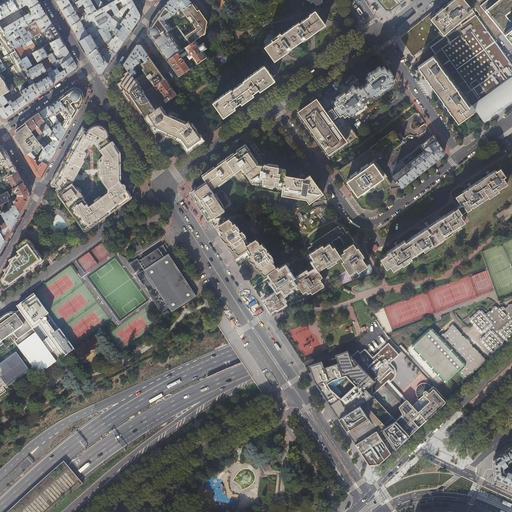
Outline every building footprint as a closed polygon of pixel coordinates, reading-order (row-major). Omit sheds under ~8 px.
[(0,4),(0,24),(7,37),(24,27),(28,25),(23,17),(6,26),(3,21),(1,19),(19,9),(13,0),(8,0),(7,1),(0,4)] [(30,8),(40,3),(38,0),(13,0),(19,9),(26,5),(28,5),(30,8)] [(71,0),(58,0),(56,1),(59,7),(62,10),(74,3),(71,0)] [(78,0),(74,3),(62,10),(66,19),(70,26),(81,20),(76,13),(79,11),(78,10),(80,9),(79,7),(81,6),(82,5),(83,4),(86,8),(84,9),(86,11),(82,13),(82,15),(84,18),(88,16),(97,10),(90,0),(78,0)] [(94,0),(99,9),(115,0),(100,0),(99,0),(94,0)] [(115,0),(99,9),(104,12),(106,11),(106,12),(108,10),(111,9),(115,14),(133,0),(132,0),(115,0)] [(140,14),(133,0),(115,14),(112,17),(111,17),(131,31),(136,23),(140,18),(140,14)] [(168,0),(163,7),(174,14),(178,8),(178,7),(180,7),(180,9),(182,11),(193,3),(190,0),(168,0)] [(378,0),(382,5),(383,6),(383,5),(385,8),(390,9),(391,8),(393,7),(394,6),(401,0),(378,0)] [(442,34),(442,33),(443,34),(454,25),(461,19),(472,10),(464,0),(445,0),(448,3),(447,4),(446,4),(442,8),(441,8),(440,9),(429,19),(442,34)] [(464,0),(472,10),(484,0),(464,0)] [(511,0),(484,0),(472,10),(494,40),(506,32),(511,40),(511,0)] [(37,20),(47,14),(43,9),(40,3),(30,8),(32,12),(23,17),(28,25),(33,22),(31,20),(35,18),(37,20)] [(196,7),(193,3),(182,11),(187,18),(185,20),(190,27),(191,27),(193,30),(185,37),(190,44),(195,40),(199,37),(202,35),(205,33),(204,31),(205,20),(198,10),(196,7)] [(430,43),(442,34),(429,19),(440,9),(438,6),(437,7),(434,10),(433,10),(434,11),(432,12),(431,12),(431,13),(427,16),(423,19),(422,20),(420,21),(420,22),(416,25),(415,26),(412,29),(411,29),(409,31),(408,31),(409,31),(400,38),(404,44),(408,49),(412,54),(412,55),(413,57),(430,43)] [(151,38),(154,42),(165,34),(168,31),(172,29),(166,20),(174,14),(163,7),(159,14),(152,22),(150,25),(148,28),(149,29),(149,31),(149,34),(148,34),(151,38)] [(99,9),(97,10),(88,16),(91,21),(93,25),(97,31),(103,27),(108,31),(110,31),(111,30),(114,32),(113,34),(114,34),(115,34),(115,35),(124,41),(128,36),(131,31),(111,17),(112,17),(106,12),(106,11),(104,12),(99,9)] [(263,50),(264,52),(265,53),(267,54),(268,55),(270,53),(274,60),(286,52),(291,48),(291,47),(306,36),(306,37),(309,36),(325,24),(315,10),(309,14),(310,15),(299,23),(298,22),(281,34),(280,32),(272,38),(273,40),(263,47),(263,49),(263,50)] [(7,37),(10,42),(12,41),(13,43),(12,44),(14,49),(53,26),(50,20),(47,14),(37,20),(36,21),(37,24),(34,26),(35,29),(28,33),(24,27),(7,37)] [(511,66),(475,15),(445,37),(433,45),(430,47),(433,51),(472,105),(471,105),(475,110),(484,122),(493,115),(490,112),(496,108),(498,110),(510,102),(510,103),(511,101),(511,66)] [(81,20),(70,26),(75,34),(79,41),(97,31),(93,25),(85,30),(83,25),(83,23),(88,21),(89,23),(91,21),(88,16),(84,18),(81,20)] [(24,83),(27,81),(31,78),(27,71),(26,69),(21,60),(14,49),(12,44),(10,42),(7,37),(0,24),(0,41),(2,45),(0,46),(0,50),(3,49),(4,50),(5,49),(8,55),(3,58),(5,62),(8,60),(11,61),(11,60),(14,64),(15,66),(10,69),(11,72),(15,69),(18,75),(15,78),(16,81),(21,78),(24,83)] [(14,49),(21,60),(27,56),(32,53),(41,48),(39,43),(36,39),(38,37),(41,42),(41,43),(43,41),(44,43),(50,39),(51,41),(48,42),(49,43),(50,43),(60,37),(53,26),(14,49)] [(106,41),(112,37),(108,31),(103,27),(97,31),(79,41),(84,49),(88,55),(98,47),(96,44),(99,42),(101,45),(106,41)] [(165,34),(154,42),(159,49),(167,60),(177,53),(182,50),(168,31),(165,34)] [(124,41),(115,35),(113,39),(112,38),(108,44),(109,46),(111,48),(110,49),(116,53),(120,46),(124,41)] [(46,47),(50,54),(65,46),(62,41),(60,37),(50,43),(51,44),(46,47)] [(177,53),(167,60),(171,65),(176,73),(187,66),(181,58),(186,54),(189,59),(191,57),(194,61),(204,53),(203,51),(203,50),(206,48),(203,44),(204,44),(204,43),(200,45),(200,46),(198,46),(195,40),(190,44),(185,48),(187,50),(179,56),(177,53)] [(98,47),(88,55),(93,65),(98,73),(102,73),(116,53),(110,49),(103,58),(97,49),(100,48),(100,49),(102,47),(105,49),(106,49),(108,47),(109,46),(108,44),(106,41),(101,45),(98,47)] [(140,64),(146,60),(147,60),(145,58),(148,55),(143,48),(141,44),(137,44),(135,47),(132,52),(140,64)] [(61,64),(71,57),(68,52),(65,46),(50,54),(48,56),(53,65),(56,66),(60,63),(61,64)] [(32,53),(38,62),(40,60),(47,56),(48,56),(42,47),(41,48),(32,53)] [(143,68),(140,64),(132,52),(128,57),(123,64),(124,64),(132,76),(137,73),(137,72),(136,70),(137,70),(139,72),(139,71),(143,68)] [(469,107),(471,105),(451,77),(442,65),(435,54),(418,67),(457,122),(474,111),(474,110),(472,111),(469,107)] [(147,60),(146,60),(149,64),(148,66),(150,69),(146,72),(142,75),(139,71),(139,72),(137,73),(132,76),(124,64),(124,65),(128,72),(126,73),(122,79),(124,81),(120,83),(119,84),(140,115),(142,114),(144,117),(146,116),(155,109),(144,93),(155,85),(165,78),(148,55),(145,58),(147,60)] [(21,60),(26,69),(32,65),(27,56),(21,60)] [(40,60),(41,62),(45,69),(52,65),(47,56),(40,60)] [(60,63),(56,66),(57,68),(48,74),(49,75),(54,84),(75,68),(76,64),(71,57),(61,64),(60,63)] [(31,78),(40,93),(54,84),(49,75),(45,77),(44,76),(43,77),(44,78),(42,79),(39,75),(46,71),(45,69),(41,62),(27,71),(31,78)] [(265,66),(261,69),(271,82),(272,82),(275,80),(272,76),(274,75),(269,67),(267,68),(265,66)] [(335,106),(340,114),(343,113),(344,115),(347,113),(348,115),(351,113),(352,114),(355,112),(354,111),(360,107),(361,108),(364,106),(363,105),(366,103),(365,101),(368,99),(367,98),(370,96),(371,97),(374,95),(375,97),(378,95),(382,93),(381,92),(387,89),(390,87),(390,86),(393,84),(392,82),(394,80),(392,76),(393,75),(389,69),(387,71),(384,66),(381,68),(379,66),(376,68),(377,69),(371,73),(370,72),(367,74),(369,76),(366,78),(368,81),(365,83),(366,84),(363,86),(362,85),(359,88),(358,86),(355,87),(353,85),(350,87),(350,88),(348,90),(345,92),(344,91),(339,96),(338,95),(335,97),(337,100),(334,101),(336,105),(335,106)] [(258,69),(246,78),(255,91),(259,89),(260,90),(269,84),(258,69)] [(259,69),(258,69),(269,84),(271,82),(272,82),(271,82),(261,69),(259,70),(259,69)] [(0,97),(3,95),(9,92),(11,91),(8,86),(6,83),(0,72),(0,97)] [(6,83),(8,86),(16,81),(15,78),(6,83)] [(23,95),(27,103),(40,93),(31,78),(27,81),(30,85),(31,85),(29,87),(29,88),(28,89),(27,88),(25,89),(25,88),(22,84),(18,87),(23,95)] [(160,106),(177,95),(171,86),(169,83),(166,80),(165,78),(155,85),(144,93),(155,109),(160,106)] [(255,91),(246,78),(243,80),(244,82),(232,90),(231,89),(219,98),(220,99),(214,103),(224,116),(235,108),(234,106),(240,102),(241,101),(242,103),(247,99),(253,95),(252,93),(253,93),(255,91)] [(11,91),(9,92),(12,97),(18,93),(15,88),(11,91)] [(59,98),(73,118),(82,100),(83,97),(82,94),(81,91),(79,89),(76,88),(73,88),(59,98)] [(3,95),(0,97),(0,112),(3,117),(7,118),(15,112),(10,104),(6,107),(6,106),(4,107),(3,105),(8,102),(3,95)] [(10,104),(15,112),(27,103),(23,95),(12,103),(10,100),(8,102),(10,104)] [(71,121),(73,118),(59,98),(54,102),(48,106),(55,116),(61,111),(63,114),(62,114),(64,117),(59,121),(66,130),(71,121)] [(335,106),(329,98),(321,103),(318,100),(299,113),(331,158),(357,139),(340,114),(335,106)] [(484,122),(510,103),(510,102),(498,110),(496,108),(490,112),(493,115),(484,122)] [(63,136),(66,130),(59,121),(55,116),(48,106),(43,109),(38,113),(45,122),(46,124),(49,127),(49,128),(52,126),(51,124),(47,117),(48,116),(53,123),(55,121),(57,124),(54,127),(53,130),(51,131),(60,142),(63,136)] [(160,106),(155,109),(146,116),(155,130),(157,129),(180,139),(188,150),(202,140),(189,121),(186,123),(165,114),(160,106)] [(45,122),(38,113),(33,117),(25,123),(36,137),(39,135),(35,130),(36,129),(40,134),(49,127),(46,124),(40,129),(39,127),(45,122)] [(36,137),(25,123),(21,126),(22,128),(21,128),(17,131),(16,136),(21,144),(19,145),(23,153),(25,155),(25,156),(31,152),(42,145),(36,137)] [(42,145),(43,146),(44,148),(51,157),(56,149),(60,142),(51,131),(49,128),(49,127),(40,134),(39,135),(36,137),(42,145)] [(51,185),(52,186),(53,186),(54,186),(56,189),(55,190),(62,199),(63,198),(82,225),(83,226),(83,227),(83,228),(84,228),(85,229),(86,229),(87,228),(88,228),(89,226),(89,225),(124,199),(125,199),(127,199),(128,199),(129,198),(129,197),(129,196),(129,195),(128,194),(128,193),(127,193),(126,192),(125,192),(125,191),(126,191),(117,179),(116,178),(116,175),(114,175),(114,168),(115,168),(115,165),(117,165),(117,164),(117,153),(110,142),(109,142),(106,139),(106,137),(106,135),(106,134),(105,132),(104,131),(103,130),(102,129),(100,128),(99,128),(97,127),(95,127),(93,128),(92,129),(91,130),(89,131),(82,127),(79,132),(74,142),(70,149),(51,183),(52,183),(51,183),(51,184),(51,185)] [(401,142),(393,130),(371,148),(379,159),(384,156),(388,153),(390,151),(402,143),(401,142)] [(392,176),(401,188),(446,153),(434,136),(427,142),(422,146),(426,150),(423,152),(406,165),(392,176)] [(403,140),(401,142),(402,143),(390,151),(388,153),(384,156),(385,158),(389,156),(391,154),(393,152),(396,148),(398,147),(401,146),(402,145),(404,144),(404,143),(404,142),(404,141),(403,140)] [(390,172),(392,176),(406,165),(403,161),(411,155),(420,148),(423,152),(426,150),(422,146),(427,142),(427,141),(425,142),(424,143),(423,143),(422,143),(421,144),(420,145),(419,145),(418,146),(417,147),(417,148),(416,148),(415,149),(414,150),(413,151),(412,152),(411,153),(410,153),(409,154),(408,155),(407,156),(406,156),(405,157),(404,157),(403,158),(402,158),(400,159),(399,159),(398,160),(397,161),(396,162),(395,163),(394,164),(394,165),(393,165),(391,168),(391,170),(390,172)] [(0,178),(9,173),(10,175),(16,171),(4,148),(3,147),(2,146),(1,146),(0,145),(0,144),(0,178)] [(38,154),(43,146),(42,145),(31,152),(35,156),(38,154)] [(275,185),(282,187),(283,187),(285,175),(284,175),(285,169),(279,168),(279,167),(278,166),(265,164),(264,165),(264,166),(258,165),(258,164),(245,146),(236,153),(230,157),(226,160),(235,172),(241,168),(250,179),(251,179),(253,182),(254,182),(255,182),(261,183),(262,183),(263,183),(263,184),(274,186),(275,185)] [(49,161),(51,157),(44,148),(38,159),(38,160),(42,162),(43,162),(47,164),(49,161)] [(371,148),(339,170),(357,195),(362,191),(364,194),(369,190),(371,192),(375,189),(377,191),(382,188),(384,190),(390,186),(374,163),(375,163),(379,159),(371,148)] [(41,176),(47,164),(43,162),(42,162),(38,160),(37,163),(34,158),(36,157),(35,156),(31,152),(25,156),(32,167),(37,176),(41,176)] [(224,161),(234,173),(235,172),(226,160),(224,161)] [(211,189),(234,173),(224,161),(202,177),(206,182),(191,193),(209,220),(214,216),(224,210),(211,189)] [(462,204),(467,211),(480,202),(482,201),(488,197),(489,198),(499,191),(498,189),(507,183),(503,177),(505,176),(500,168),(496,171),(495,170),(490,173),(487,175),(472,185),(469,187),(455,196),(461,205),(462,204)] [(16,171),(10,175),(7,176),(14,188),(23,182),(19,176),(17,171),(16,171)] [(306,199),(309,203),(323,193),(323,192),(312,177),(310,174),(305,178),(285,175),(283,187),(282,187),(281,195),(306,199)] [(23,182),(14,188),(10,190),(8,191),(12,198),(20,213),(29,197),(29,193),(27,188),(23,182)] [(0,205),(9,200),(12,198),(8,191),(7,191),(0,195),(0,205)] [(16,221),(20,213),(12,198),(9,200),(12,205),(12,207),(8,210),(7,209),(1,213),(11,229),(16,221)] [(500,223),(501,224),(511,216),(511,204),(495,216),(500,223)] [(391,267),(393,270),(402,264),(403,265),(409,261),(408,260),(411,258),(411,257),(422,250),(423,249),(424,251),(433,245),(445,237),(449,234),(451,233),(452,232),(451,232),(457,228),(458,229),(458,228),(457,228),(460,226),(461,227),(461,226),(459,224),(464,221),(460,214),(461,213),(462,213),(458,207),(456,208),(448,213),(445,215),(444,215),(441,217),(429,225),(427,227),(420,231),(411,237),(405,242),(404,240),(398,244),(395,246),(386,252),(387,254),(380,258),(386,268),(390,266),(391,267)] [(0,230),(0,231),(5,240),(9,234),(11,229),(1,213),(0,210),(0,215),(4,223),(2,224),(2,223),(0,223),(1,224),(1,225),(3,229),(0,230)] [(224,221),(217,225),(221,230),(219,232),(221,235),(220,235),(223,239),(224,239),(225,241),(226,241),(227,242),(226,243),(228,246),(229,245),(232,249),(234,248),(235,249),(236,252),(237,252),(238,253),(247,247),(250,252),(247,255),(248,257),(249,260),(250,259),(251,261),(253,260),(254,262),(256,266),(257,265),(259,268),(260,268),(261,269),(260,269),(263,273),(263,272),(264,274),(275,267),(274,265),(275,265),(273,262),(272,261),(274,260),(272,257),(271,257),(268,253),(268,254),(266,251),(265,252),(264,250),(265,249),(263,246),(263,247),(260,242),(258,244),(257,243),(257,242),(256,240),(255,240),(254,239),(245,245),(243,242),(243,241),(241,238),(244,236),(243,235),(244,234),(242,232),(240,230),(238,232),(237,229),(238,228),(234,222),(232,223),(229,217),(227,218),(226,217),(223,219),(224,221)] [(266,297),(265,295),(264,296),(267,301),(265,303),(270,311),(276,307),(277,308),(285,303),(284,300),(285,299),(283,296),(286,294),(285,292),(291,288),(290,287),(295,284),(298,287),(300,286),(303,291),(306,289),(308,292),(310,290),(312,292),(324,284),(322,281),(328,277),(330,279),(336,276),(337,277),(347,271),(351,276),(367,266),(361,258),(364,256),(360,251),(359,252),(353,244),(355,242),(347,232),(346,233),(342,227),(339,229),(338,226),(310,244),(311,245),(306,249),(313,259),(311,260),(315,267),(307,272),(306,270),(300,274),(301,275),(293,281),(291,277),(293,276),(285,264),(278,269),(277,266),(275,267),(267,272),(273,281),(271,282),(277,291),(266,297)] [(43,259),(40,256),(38,254),(39,254),(37,251),(27,237),(21,241),(19,245),(20,245),(30,259),(34,266),(43,259)] [(130,243),(134,250),(140,247),(135,240),(130,243)] [(20,245),(19,245),(16,250),(18,253),(15,255),(22,264),(30,259),(20,245)] [(138,260),(133,261),(132,261),(132,262),(131,262),(129,262),(128,262),(135,273),(139,270),(140,272),(136,274),(143,284),(144,284),(149,291),(148,292),(161,312),(168,307),(172,312),(196,296),(168,253),(166,255),(165,253),(167,252),(163,245),(141,259),(142,262),(140,263),(138,260)] [(13,257),(6,270),(12,279),(14,281),(15,280),(15,281),(17,280),(16,279),(27,271),(22,264),(15,255),(13,257)] [(34,266),(30,259),(22,264),(27,271),(34,266)] [(12,279),(6,270),(0,279),(0,282),(6,286),(5,284),(12,279)] [(0,394),(6,390),(5,389),(8,387),(7,386),(29,370),(16,351),(0,362),(0,347),(4,344),(2,341),(14,333),(19,339),(15,342),(39,375),(57,362),(51,353),(57,349),(63,358),(75,349),(74,348),(60,329),(46,311),(34,294),(20,304),(23,309),(20,311),(19,311),(14,315),(12,315),(9,315),(7,316),(6,317),(5,315),(0,318),(0,394)] [(468,319),(483,335),(480,339),(491,353),(504,341),(507,344),(511,339),(511,303),(508,304),(505,308),(504,306),(501,306),(499,309),(495,305),(492,307),(492,310),(491,311),(488,311),(486,313),(481,308),(468,319)] [(430,328),(410,347),(444,383),(457,372),(465,380),(486,360),(453,325),(439,338),(430,328)] [(372,395),(409,435),(419,427),(418,426),(420,423),(424,419),(425,420),(436,410),(437,409),(437,408),(439,406),(440,407),(447,400),(433,386),(427,391),(426,391),(425,390),(424,391),(423,391),(423,392),(423,393),(423,394),(424,394),(412,405),(390,382),(393,379),(394,378),(395,376),(395,375),(396,374),(396,372),(395,370),(395,368),(393,366),(390,362),(399,354),(388,343),(372,357),(365,349),(364,349),(363,350),(360,353),(358,350),(351,356),(375,381),(371,384),(371,394),(372,395)] [(309,372),(338,418),(357,406),(372,395),(371,394),(369,383),(373,380),(369,376),(368,375),(367,374),(365,371),(359,366),(358,364),(355,362),(353,360),(351,357),(349,355),(309,372)] [(357,406),(338,418),(341,422),(368,465),(381,463),(410,436),(409,435),(372,395),(357,406)] [(511,446),(493,459),(495,478),(507,483),(511,485),(511,446)] [(267,460),(261,464),(265,471),(271,468),(267,460)] [(180,497),(174,487),(170,490),(176,500),(177,499),(180,497)]
